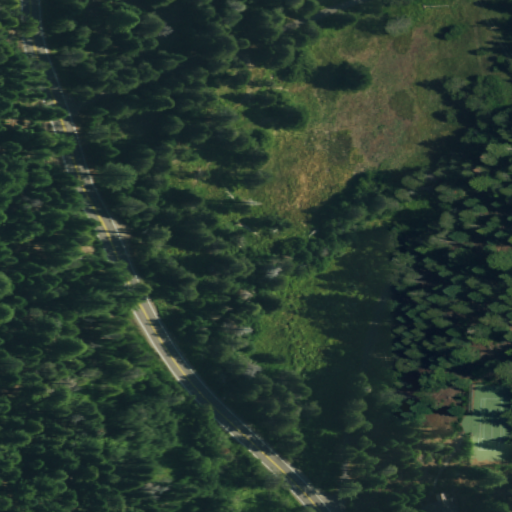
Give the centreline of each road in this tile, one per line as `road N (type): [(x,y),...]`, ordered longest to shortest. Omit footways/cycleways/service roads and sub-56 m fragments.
road 1 (primary): [(320,511),(201,392),(157,332),(103,211),(32,0)]
road 2 (residential): [(331,511),(382,292),(428,227),(511,153)]
road 3 (residential): [(58,90),(128,85),(350,0)]
